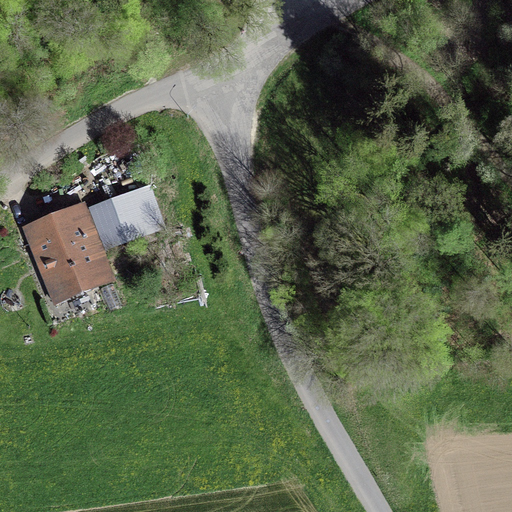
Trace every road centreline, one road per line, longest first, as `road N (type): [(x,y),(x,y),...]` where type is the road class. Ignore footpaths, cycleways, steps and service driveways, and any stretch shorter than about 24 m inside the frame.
road 1 (residential): [(379,511),(280,335),(227,135),(235,53)]
road 2 (residential): [(235,53),(107,116),(0,183)]
road 3 (track): [(316,10),(419,74),(511,179)]
